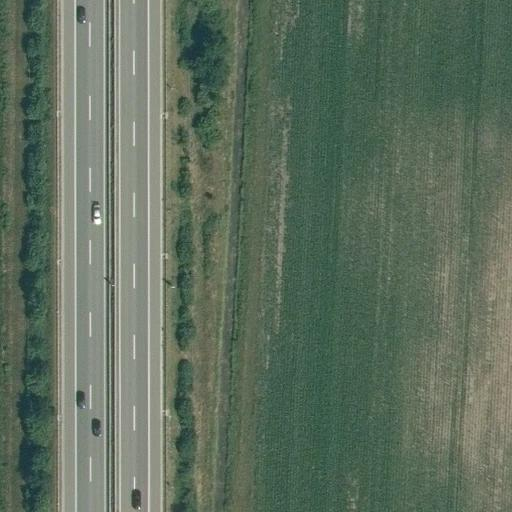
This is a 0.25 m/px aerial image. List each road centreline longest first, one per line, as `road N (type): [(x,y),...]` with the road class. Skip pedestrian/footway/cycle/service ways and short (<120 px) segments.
road 1 (motorway): [(81,0),(83,511)]
road 2 (motorway): [(131,511),(131,0)]
